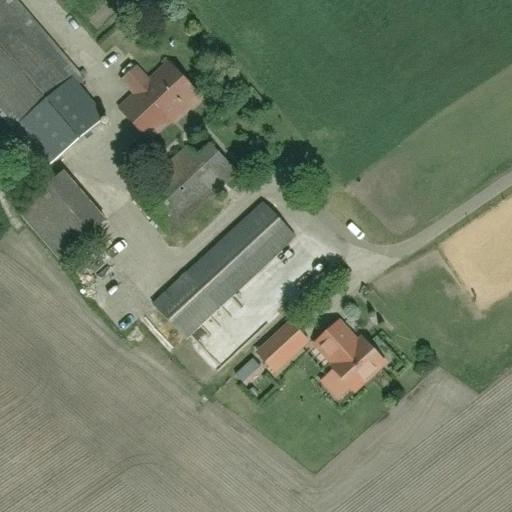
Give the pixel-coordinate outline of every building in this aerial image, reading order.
[(0,0),(0,110),(48,168),(107,118),(74,80),(77,76),(12,0),(0,0)] [(135,94),(118,110),(149,142),(170,122),(173,124),(201,99),(168,63),(149,81),(137,68),(123,81),(135,94)] [(169,236),(237,174),(210,145),(197,158),(187,146),(132,197),(169,236)] [(59,261),(106,221),(64,172),(17,212),(59,261)] [(184,340),(295,238),(264,204),(153,306),(184,340)] [(280,261),(224,312),(247,337),(303,287),(280,261)] [(191,342),(220,373),(247,348),(218,317),(191,342)] [(255,352),(275,374),(310,342),(290,321),(255,352)] [(385,364),(362,340),(357,344),(338,323),(316,344),(335,365),(332,368),(354,392),(385,364)] [(263,369),(247,384),(258,396),(274,382),(263,369)]
